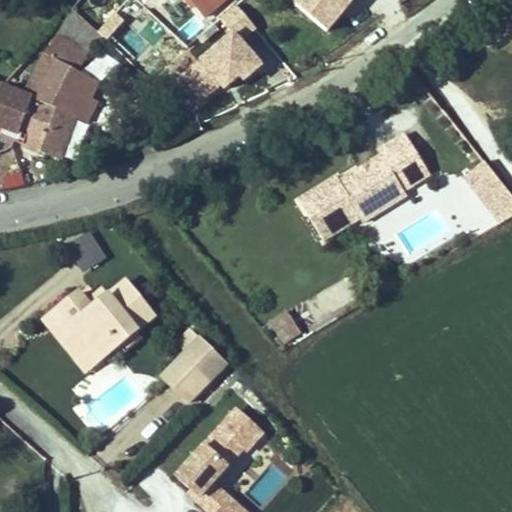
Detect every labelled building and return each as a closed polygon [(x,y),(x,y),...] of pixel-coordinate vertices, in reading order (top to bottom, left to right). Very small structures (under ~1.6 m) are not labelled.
[(191,0),(208,21),(234,0),(191,0)] [(89,78),(99,59),(67,41),(55,60),(52,59),(37,89),(48,96),(45,107),(42,106),(43,102),(11,90),(0,124),(0,132),(28,143),(29,139),(37,142),(32,154),(50,161),(50,159),(73,167),(88,126),(98,130),(109,108),(103,105),(110,90),(89,78)] [(0,124),(11,90),(12,89),(0,85),(0,124)] [(441,174),(422,142),(395,158),(397,163),(383,171),(387,178),(379,183),(375,176),(355,187),(353,183),(314,206),(338,246),(375,224),(378,228),(422,202),(420,198),(415,189),(441,174)] [(383,171),(375,176),(379,183),(387,178),(383,171)] [(511,187),(500,172),(479,188),(511,231),(511,187)] [(446,182),(441,174),(415,189),(420,198),(446,182)] [(66,244),(84,273),(108,258),(90,230),(66,244)] [(112,352),(118,360),(135,346),(152,332),(170,318),(141,282),(123,297),(107,310),(101,303),(94,294),(65,317),(82,338),(75,343),(94,366),(112,352)] [(107,310),(123,297),(118,290),(101,303),(107,310)] [(266,323),(281,346),(303,332),(288,309),(266,323)] [(58,322),(75,343),(82,338),(65,317),(58,322)] [(159,341),(152,332),(135,346),(142,355),(159,341)] [(188,353),(196,361),(211,345),(202,337),(188,353)] [(236,369),(211,345),(196,361),(174,386),(199,409),(236,369)] [(112,352),(94,366),(100,374),(118,360),(112,352)] [(236,404),(170,477),(209,511),(251,511),(218,482),(265,430),(236,404)]
